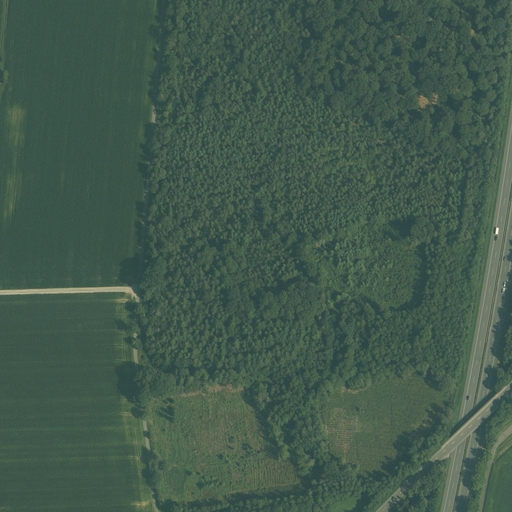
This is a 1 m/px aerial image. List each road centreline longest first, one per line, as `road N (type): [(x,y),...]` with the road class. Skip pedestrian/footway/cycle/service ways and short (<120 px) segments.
road 1 (motorway): [(511,139),(445,511)]
road 2 (unclassified): [(165,0),(137,288)]
road 3 (motorway): [(462,511),(511,232)]
road 4 (track): [(155,511),(137,288)]
road 5 (tertiary): [(382,511),(511,389)]
